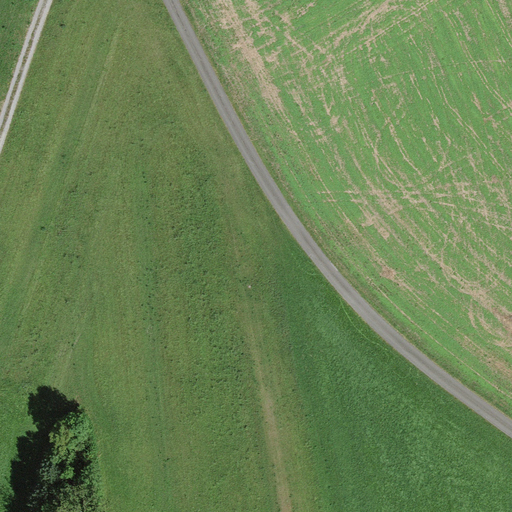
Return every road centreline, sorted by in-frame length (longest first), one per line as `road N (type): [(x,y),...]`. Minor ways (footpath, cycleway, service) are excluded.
road 1 (residential): [(171,0),(275,196),(334,276),(511,430)]
road 2 (track): [(0,142),(46,0)]
